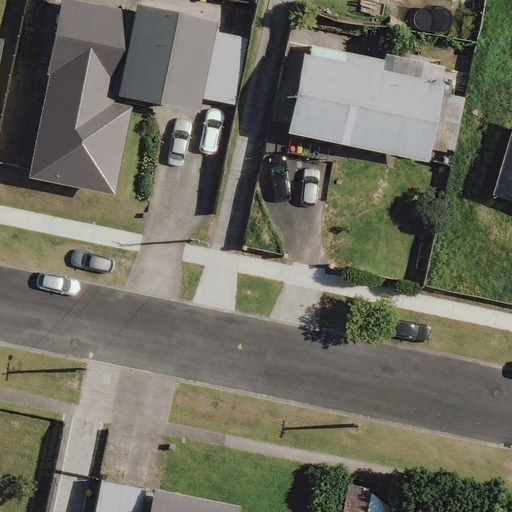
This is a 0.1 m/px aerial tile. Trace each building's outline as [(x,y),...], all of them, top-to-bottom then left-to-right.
[(190,126),(209,34),(63,5),(26,185),(112,203),(130,113),(190,126)] [(432,85),(293,57),(277,136),(416,164),(432,85)] [(416,216),(372,208),(364,250),(408,258),(416,216)] [(138,511),(142,493),(103,485),(97,511),(138,511)] [(227,511),(228,510),(145,494),(141,511),(227,511)]
